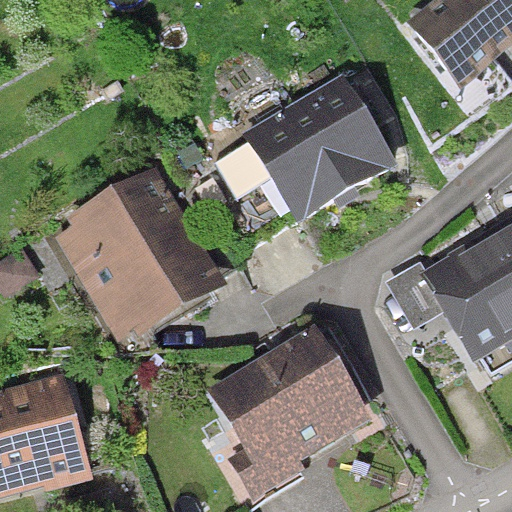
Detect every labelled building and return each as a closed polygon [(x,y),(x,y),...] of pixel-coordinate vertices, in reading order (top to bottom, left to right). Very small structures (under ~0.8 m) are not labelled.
[(511,0),(432,0),(408,20),(462,87),(511,46),(511,0)] [(269,177),(297,223),(398,163),(343,72),(242,133),(248,142),(214,162),(235,198),(269,177)] [(54,237),(118,341),(135,330),(140,339),(233,282),(158,161),(68,216),(74,225),(54,237)] [(444,311),(475,363),(481,360),(511,340),(511,217),(426,269),(421,273),(444,311)] [(421,273),(426,269),(421,260),(385,281),(413,329),(444,311),(421,273)] [(228,457),(254,500),(308,468),(303,460),(373,418),(315,322),(206,387),(243,448),(228,457)] [(511,340),(481,360),(491,376),(511,363),(511,340)] [(0,497),(44,485),(45,491),(93,478),(64,374),(0,391),(0,497)] [(118,511),(117,508),(111,510),(104,488),(58,503),(60,511),(118,511)]
